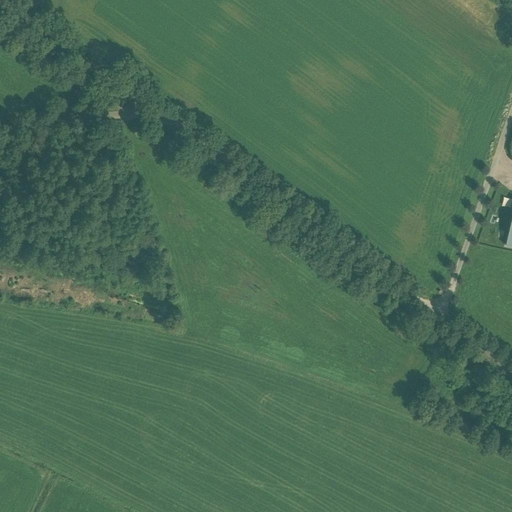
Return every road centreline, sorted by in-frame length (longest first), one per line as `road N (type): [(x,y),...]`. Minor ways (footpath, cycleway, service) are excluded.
road 1 (unclassified): [(441,319),(174,124),(123,115),(0,132)]
road 2 (unclassified): [(441,319),(493,165)]
